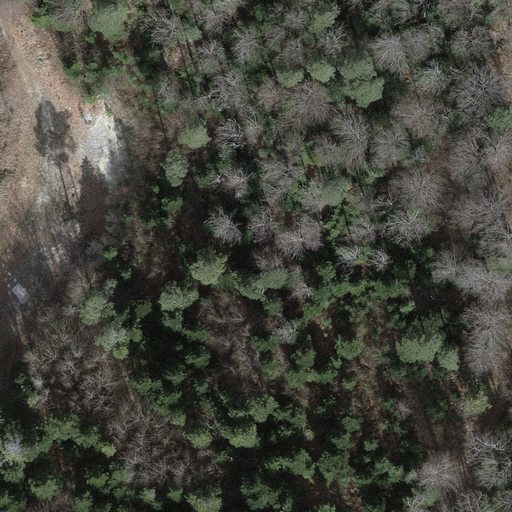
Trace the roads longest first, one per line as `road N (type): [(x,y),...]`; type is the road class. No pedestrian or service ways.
road 1 (track): [(0,271),(32,178),(30,129),(0,25)]
road 2 (track): [(511,347),(502,392),(431,511)]
